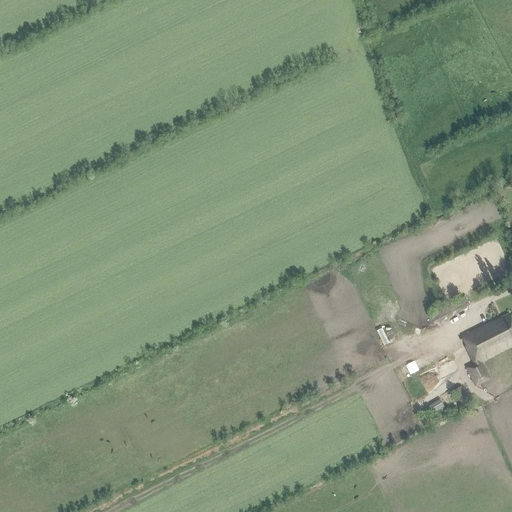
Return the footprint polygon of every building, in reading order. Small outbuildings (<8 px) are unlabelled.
[(432,326),(470,306),(465,297),(427,317),(432,326)] [(462,338),(466,346),(464,347),(474,365),(467,369),(476,386),(489,379),(480,362),(511,346),(511,321),(509,315),(462,338)] [(410,361),(401,367),(407,376),(416,370),(410,361)] [(453,391),(460,404),(468,399),(461,387),(453,391)] [(460,408),(459,406),(452,393),(446,396),(443,398),(448,407),(447,408),(449,411),(452,409),(453,411),(460,408)] [(426,408),(431,416),(444,408),(439,400),(426,408)]
